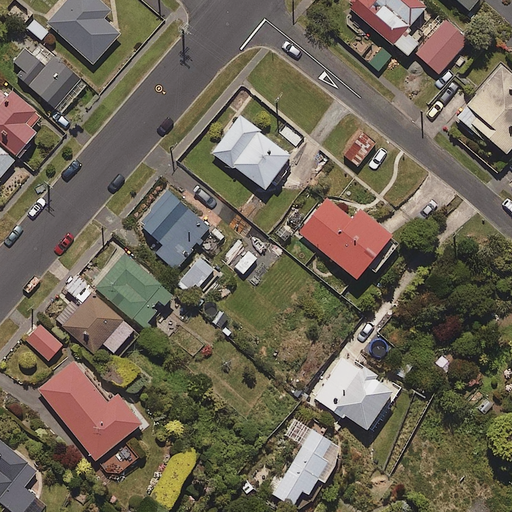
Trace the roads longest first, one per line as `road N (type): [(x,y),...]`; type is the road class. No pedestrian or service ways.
road 1 (residential): [(0,294),(240,7)]
road 2 (residential): [(511,225),(385,115),(240,7)]
